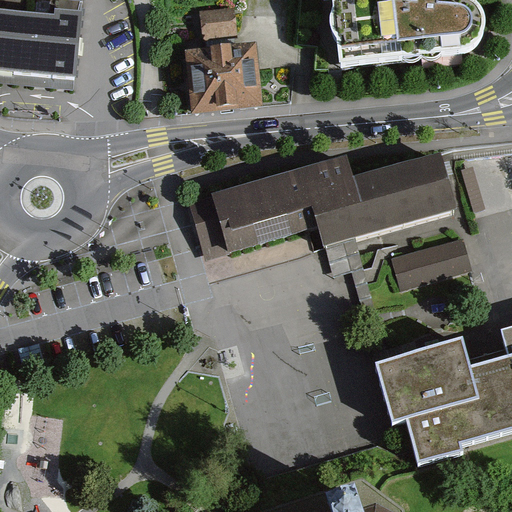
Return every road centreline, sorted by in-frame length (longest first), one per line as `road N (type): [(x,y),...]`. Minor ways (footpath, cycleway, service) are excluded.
road 1 (secondary): [(277,131),(157,136),(67,162)]
road 2 (secondary): [(86,194),(277,131)]
road 3 (secondary): [(277,131),(431,117)]
